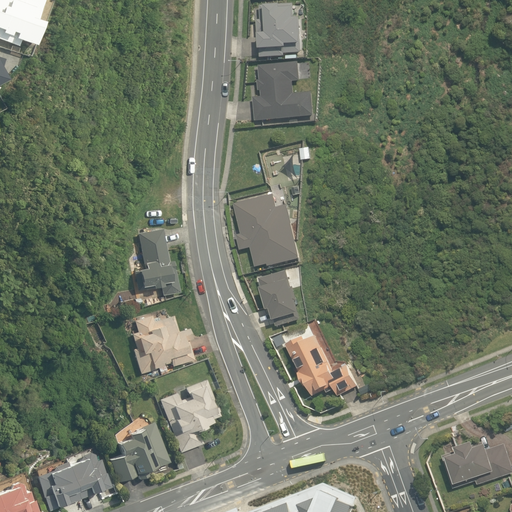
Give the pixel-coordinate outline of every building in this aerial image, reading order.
[(41,22),(36,20),(43,0),(0,0),(0,39),(18,46),(20,41),(32,46),(41,22)] [(303,53),(301,18),(296,18),(295,4),(261,6),(262,20),(257,20),(258,34),(260,34),(261,58),(286,57),(286,54),(303,53)] [(256,121),(316,116),(313,92),(295,94),(294,82),(301,81),(299,62),(259,66),(261,80),(258,81),(259,91),(262,91),(262,97),(254,98),(256,121)] [(312,148),(302,150),(303,161),(314,159),(312,148)] [(242,234),(238,235),(241,251),(252,248),(257,268),(269,265),(269,267),(301,259),(288,205),(278,208),(275,194),(235,205),(242,234)] [(139,264),(144,291),(161,288),(162,297),(179,295),(174,262),(170,263),(165,229),(137,233),(142,264),(139,264)] [(288,271),(260,279),(269,311),(272,310),(277,327),(302,320),(300,314),(301,314),(288,271)] [(130,351),(139,375),(170,362),(173,368),(201,357),(190,327),(182,330),(176,314),(156,322),(152,312),(133,320),(137,331),(130,333),(136,348),(130,351)] [(308,386),(314,397),(327,390),(328,394),(335,390),(339,397),(359,387),(349,365),(335,371),(317,336),(306,341),(304,336),(287,345),(300,373),(299,374),(305,387),(308,386)] [(199,431),(227,420),(209,377),(184,387),(188,397),(180,401),(176,390),(158,398),(166,418),(162,420),(177,456),(205,444),(199,431)] [(127,436),(129,441),(114,447),(118,456),(108,460),(118,484),(170,463),(155,425),(127,436)] [(511,477),(511,455),(508,440),(480,447),(480,445),(462,449),(463,453),(445,458),(454,492),(511,477)] [(97,454),(38,478),(36,478),(49,511),(56,511),(112,490),(97,454)] [(38,511),(27,483),(0,494),(0,511),(38,511)] [(302,511),(300,505),(322,496),(325,490),(345,498),(343,501),(355,506),(359,499),(359,497),(326,483),(295,495),(251,511),(266,511),(290,503),(293,511),(302,511)] [(322,496),(300,505),(302,511),(352,511),(355,506),(343,501),(345,498),(325,490),(322,496)] [(266,511),(293,511),(290,503),(266,511)]
